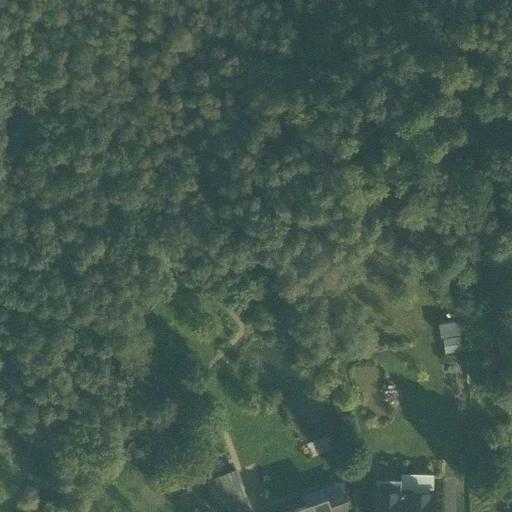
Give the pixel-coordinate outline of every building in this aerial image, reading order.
[(478,244),(463,243),(465,268),(479,267),(478,244)] [(437,321),(440,352),(459,350),(456,319),(437,321)] [(483,460),(483,447),(474,447),(474,460),(483,460)] [(376,511),(432,511),(433,475),(401,474),(401,479),(377,479),(376,511)] [(344,481),(329,486),(333,497),(344,493),(344,481)] [(333,497),(325,500),(329,511),(343,511),(344,493),(333,497)] [(250,511),(245,497),(224,505),(229,511),(250,511)] [(329,511),(325,500),(290,511),(329,511)]
